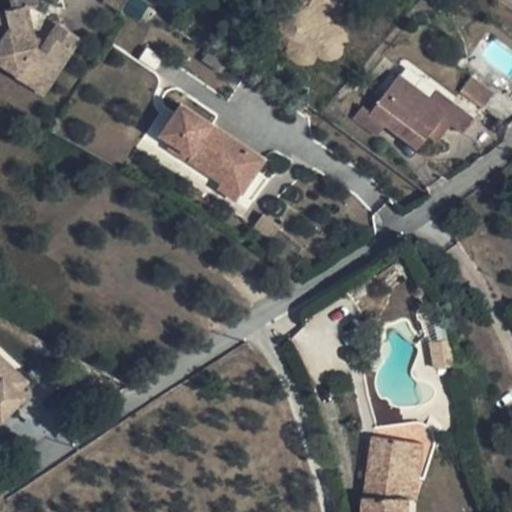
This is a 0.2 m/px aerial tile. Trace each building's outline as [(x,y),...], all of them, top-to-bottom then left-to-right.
[(40,3),(39,0),(10,0),(12,8),(6,9),(11,30),(2,43),(0,45),(0,61),(18,73),(15,77),(44,96),(82,37),(59,23),(39,53),(28,5),(40,3)] [(11,30),(6,9),(0,10),(0,36),(2,43),(11,30)] [(431,98),(400,74),(371,112),(387,125),(419,149),(429,136),(444,117),(453,123),(464,132),(475,118),(454,103),(448,111),(431,98)] [(496,93),(472,76),(461,91),(485,109),(496,93)] [(454,103),(437,90),(431,98),(448,111),(454,103)] [(257,152),(177,93),(155,123),(185,145),(181,149),(231,186),(257,152)] [(371,112),(363,106),(352,120),(376,138),(387,125),(371,112)] [(453,123),(444,117),(429,136),(438,143),(453,123)] [(0,425),(4,422),(0,417),(0,412),(19,393),(29,382),(0,354),(0,425)] [(26,399),(19,393),(0,412),(0,417),(4,422),(26,399)] [(409,511),(410,498),(417,442),(376,436),(365,511),(409,511)] [(417,442),(410,498),(419,499),(426,443),(417,442)]
